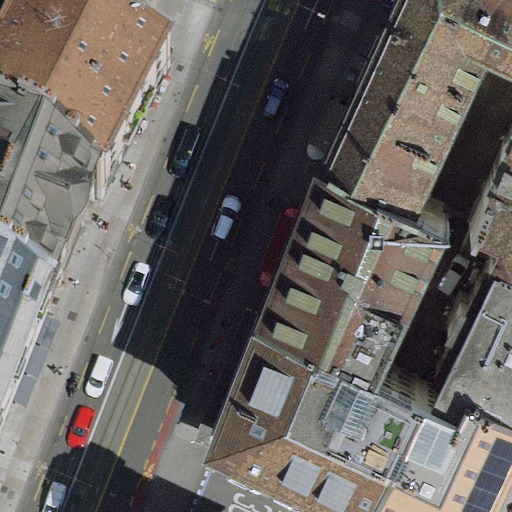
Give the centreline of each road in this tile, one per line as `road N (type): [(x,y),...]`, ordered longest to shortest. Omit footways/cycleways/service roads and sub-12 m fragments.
road 1 (secondary): [(250,0),(47,511)]
road 2 (secondary): [(135,459),(321,0)]
road 3 (residential): [(135,459),(256,511)]
